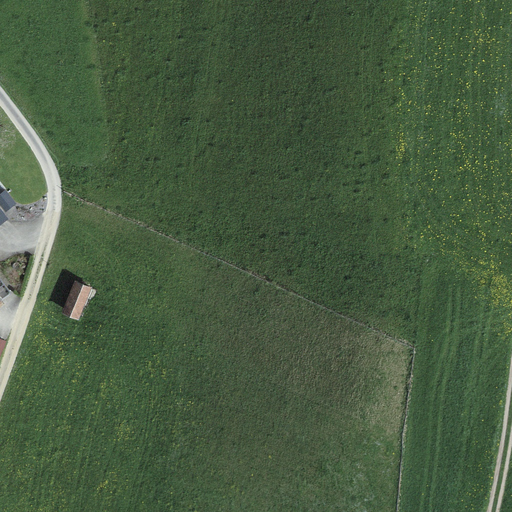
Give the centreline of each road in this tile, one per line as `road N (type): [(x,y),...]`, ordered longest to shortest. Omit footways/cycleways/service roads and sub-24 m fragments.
road 1 (track): [(0,388),(59,216),(61,186),(0,94)]
road 2 (track): [(511,386),(490,511)]
